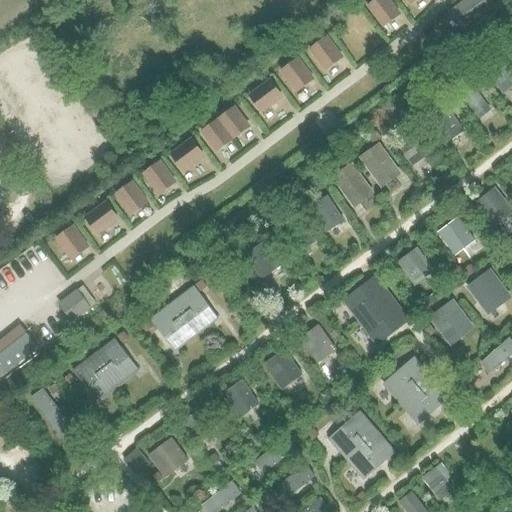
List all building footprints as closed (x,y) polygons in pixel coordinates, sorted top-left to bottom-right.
[(378,0),(370,6),(385,26),(401,14),(390,0),(378,0)] [(463,0),(449,11),(463,30),(491,9),(484,0),(463,0)] [(312,50),(327,69),(343,57),(329,37),(312,50)] [(486,55),(479,60),(485,67),(492,62),(486,55)] [(485,70),(504,95),(511,88),(511,67),(504,56),(485,70)] [(283,71),(298,91),(314,79),(300,59),(283,71)] [(458,74),(450,79),(456,87),(464,82),(458,74)] [(251,95),(264,111),(283,97),(271,80),(251,95)] [(457,89),(480,120),(491,111),(469,80),(457,89)] [(429,118),(447,144),(464,132),(447,105),(429,118)] [(235,107),(219,119),(233,139),(250,126),(235,107)] [(233,139),(219,119),(203,131),(218,150),(233,139)] [(399,144),(412,165),(433,152),(419,131),(399,144)] [(375,134),(367,138),(372,145),(379,141),(375,134)] [(173,153),(185,170),(204,155),(192,139),(173,153)] [(402,177),(383,150),(377,143),(359,156),(383,191),(402,177)] [(145,173),(160,193),(176,181),(162,161),(145,173)] [(375,193),(352,162),(332,176),(354,208),(375,193)] [(118,194),(132,213),(149,201),(134,182),(118,194)] [(475,203),(493,227),(511,212),(511,209),(496,187),(475,203)] [(327,196),(310,207),(327,232),(343,220),(327,196)] [(87,217),(99,233),(119,218),(107,202),(87,217)] [(316,242),(297,216),(280,227),(299,254),(316,242)] [(436,234),(453,257),(475,241),(458,217),(436,234)] [(58,238),(72,258),(89,246),(74,226),(58,238)] [(505,232),(496,239),(503,248),(511,241),(505,232)] [(245,256),(262,280),(283,264),(265,241),(245,256)] [(398,262),(415,286),(436,271),(418,247),(398,262)] [(505,252),(498,257),(502,264),(509,259),(505,252)] [(497,257),(490,261),(494,268),(501,264),(497,257)] [(471,266),(465,270),(469,277),(476,272),(471,266)] [(466,287),(488,315),(511,297),(511,295),(491,268),(466,287)] [(256,272),(251,276),(256,283),(261,279),(256,272)] [(343,300),(360,323),(394,297),(376,274),(343,300)] [(203,279),(196,284),(201,290),(207,285),(203,279)] [(194,287),(173,303),(198,336),(220,319),(194,287)] [(60,302),(74,320),(90,308),(77,290),(60,302)] [(434,294),(426,299),(431,306),(438,301),(434,294)] [(394,297),(360,323),(377,346),(411,320),(394,297)] [(331,299),(325,303),(330,309),(335,305),(331,299)] [(429,317),(450,345),(475,327),(453,299),(429,317)] [(151,320),(176,353),(198,336),(173,303),(151,320)] [(148,320),(143,325),(147,331),(153,327),(148,320)] [(0,340),(0,378),(39,348),(21,325),(0,340)] [(300,338),(317,363),(336,350),(319,325),(300,338)] [(429,326),(424,330),(429,337),(435,332),(429,326)] [(124,331),(118,336),(123,342),(129,338),(124,331)] [(115,339),(94,355),(119,389),(140,372),(115,339)] [(263,364),(281,390),(303,375),(285,349),(263,364)] [(381,349),(373,354),(378,361),(385,355),(381,349)] [(98,405),(119,389),(94,355),(72,372),(98,405)] [(386,389),(400,405),(432,378),(414,357),(393,376),(396,380),(386,389)] [(383,366),(376,371),(382,377),(388,371),(383,366)] [(76,380),(70,373),(63,379),(68,386),(76,380)] [(470,376),(465,379),(470,386),(475,383),(470,376)] [(428,418),(450,399),(432,378),(400,405),(414,421),(424,413),(428,418)] [(221,394),(238,418),(259,403),(243,380),(221,394)] [(55,383),(49,388),(53,394),(60,389),(55,383)] [(337,384),(330,390),(335,397),(343,391),(337,384)] [(453,402),(446,407),(451,414),(458,408),(453,402)] [(309,403),(303,407),(307,414),(314,410),(309,403)] [(183,421),(199,445),(217,433),(200,409),(183,421)] [(329,439),(343,455),(374,428),(360,411),(329,439)] [(374,428),(343,455),(364,480),(396,452),(374,428)] [(314,429),(308,434),(312,440),(318,435),(314,429)] [(295,432),(288,437),(294,444),(301,439),(295,432)] [(259,433),(252,437),(257,444),(264,440),(259,433)] [(148,455),(166,478),(189,461),(171,438),(148,455)] [(123,459),(137,475),(150,463),(137,448),(123,459)] [(214,454),(209,458),(213,465),(219,461),(214,454)] [(442,463),(437,468),(422,479),(441,502),(455,490),(447,480),(452,476),(442,463)] [(159,472),(153,477),(157,483),(164,478),(159,472)] [(364,491),(358,496),(363,501),(368,497),(364,491)] [(399,502),(406,511),(428,511),(413,491),(399,502)] [(245,495),(237,501),(241,506),(249,500),(245,495)]
